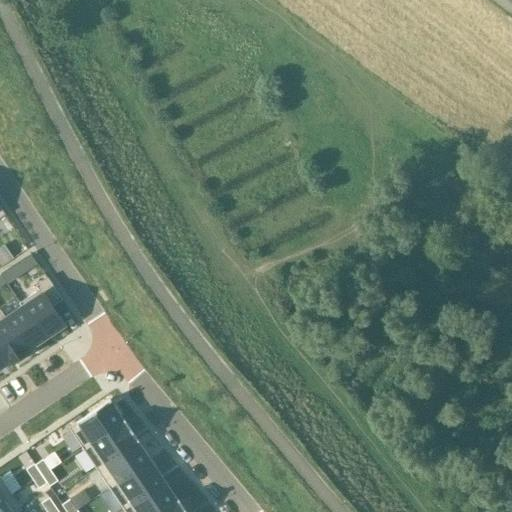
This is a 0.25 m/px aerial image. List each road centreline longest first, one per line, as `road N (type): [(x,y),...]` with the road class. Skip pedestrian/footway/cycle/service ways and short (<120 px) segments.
road 1 (unclassified): [(0,7),(178,321),(341,511)]
road 2 (residential): [(250,511),(112,352)]
road 3 (residential): [(112,352),(0,180)]
road 4 (residential): [(0,427),(112,352)]
